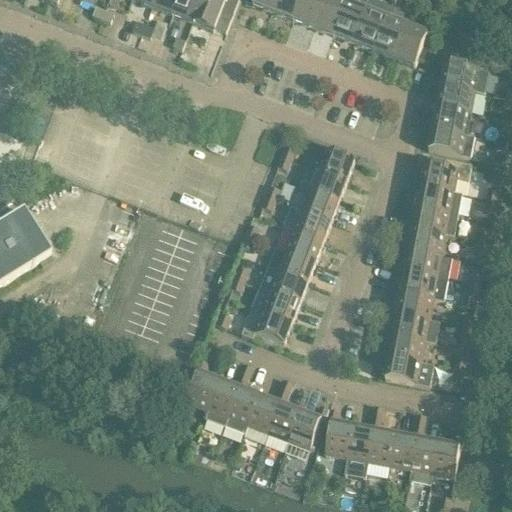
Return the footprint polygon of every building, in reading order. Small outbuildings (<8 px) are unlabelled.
[(153,11),(156,0),(133,0),(132,3),(153,11)] [(156,0),(153,11),(173,19),(180,0),(156,0)] [(193,27),(203,0),(180,0),(173,19),(193,27)] [(228,0),(228,1),(224,0),(203,0),(193,27),(215,35),(216,33),(227,37),(240,0),(228,0)] [(273,17),(279,0),(247,0),(245,6),(273,17)] [(294,24),(302,0),(279,0),(273,17),(294,24)] [(314,32),(325,0),(302,0),(294,24),(314,32)] [(334,40),(349,0),(325,0),(314,32),(334,40)] [(355,47),(372,3),(364,0),(349,0),(334,40),(355,47)] [(374,55),(391,10),(372,3),(355,47),(374,55)] [(394,62),(407,29),(411,18),(391,10),(374,55),(394,62)] [(101,24),(105,15),(96,12),(93,21),(101,24)] [(114,19),(105,15),(101,24),(111,28),(114,19)] [(142,40),(145,31),(137,27),(133,36),(142,40)] [(429,37),(407,29),(394,62),(416,71),(418,64),(430,68),(437,50),(426,46),(429,37)] [(155,34),(145,31),(142,40),(151,43),(155,34)] [(173,52),(182,55),(183,56),(186,46),(177,43),(173,52)] [(489,77),(445,69),(441,91),(475,98),(485,100),(489,77)] [(471,120),(475,98),(441,91),(437,113),(471,120)] [(467,141),(471,120),(437,113),(433,134),(467,141)] [(429,156),(471,164),(475,142),(467,141),(433,134),(429,156)] [(500,136),(498,147),(507,149),(509,138),(500,136)] [(505,157),(507,149),(498,147),(496,155),(505,157)] [(287,152),(283,162),(292,165),(295,155),(287,152)] [(324,154),(316,175),(347,187),(355,166),(324,154)] [(287,177),(292,165),(283,162),(279,173),(287,177)] [(426,169),(422,192),(455,198),(457,187),(467,189),(471,170),(429,162),(427,169),(426,169)] [(500,186),(500,185),(502,176),(486,173),(484,183),(500,186)] [(340,207),(347,187),(316,175),(308,195),(340,207)] [(271,192),(267,202),(276,206),(280,196),(271,192)] [(462,200),(455,198),(422,192),(418,213),(438,217),(458,221),(462,200)] [(489,193),(487,205),(496,206),(498,195),(489,193)] [(332,228),(340,207),(308,195),(301,215),(332,228)] [(272,217),(276,206),(267,202),(263,214),(272,217)] [(494,217),(496,206),(487,205),(485,215),(494,217)] [(301,215),(291,212),(283,232),(293,236),(324,248),(332,228),(301,215)] [(438,217),(418,213),(414,234),(446,241),(454,242),(458,221),(438,217)] [(0,290),(52,259),(24,214),(0,229),(0,290)] [(250,232),(246,241),(255,245),(259,235),(250,232)] [(442,262),(446,241),(414,234),(409,256),(442,262)] [(481,235),(479,247),(488,249),(491,237),(481,235)] [(316,269),(324,248),(293,236),(285,256),(316,269)] [(251,257),(255,245),(246,241),(242,253),(251,257)] [(486,259),(488,249),(479,247),(477,258),(486,259)] [(309,288),(316,269),(285,256),(277,276),(309,288)] [(438,284),(442,262),(409,256),(405,278),(438,284)] [(240,275),(236,284),(245,287),(248,278),(240,275)] [(300,309),(309,288),(277,276),(270,297),(269,297),(300,309)] [(445,306),(448,286),(438,284),(405,278),(401,298),(434,305),(445,306)] [(473,278),(471,290),(480,292),(482,280),(473,278)] [(240,299),(245,287),(236,284),(232,296),(240,299)] [(478,302),(480,292),(471,290),(469,301),(478,302)] [(293,330),(300,309),(269,297),(270,297),(260,293),(252,314),(293,330)] [(430,327),(434,305),(401,298),(397,320),(430,327)] [(285,350),(293,330),(252,314),(242,340),(253,344),(256,339),(285,350)] [(440,328),(430,327),(397,320),(393,341),(426,347),(436,349),(440,328)] [(226,335),(227,334),(231,325),(222,321),(218,332),(226,335)] [(465,321),(463,333),(472,335),(474,322),(465,321)] [(470,345),(472,335),(463,333),(461,343),(470,345)] [(422,368),(426,347),(393,341),(389,363),(422,369),(422,368)] [(422,369),(389,363),(385,384),(430,393),(434,371),(422,368),(422,369)] [(457,363),(455,375),(464,377),(466,365),(457,363)] [(207,417),(219,385),(205,379),(209,368),(200,365),(195,379),(198,380),(187,409),(207,417)] [(253,373),(244,370),(240,382),(249,385),(253,373)] [(462,387),(464,377),(455,375),(453,386),(462,387)] [(247,432),(259,400),(245,394),(249,385),(240,382),(236,391),(239,392),(227,424),(228,425),(226,433),(246,440),(249,433),(247,432)] [(239,392),(236,391),(235,391),(219,385),(207,417),(204,424),(224,432),(227,424),(239,392)] [(293,389),(285,386),(280,398),(288,401),(293,389)] [(288,448),(300,416),(285,410),(288,401),(280,398),(277,407),(275,406),(279,408),(267,440),(288,448)] [(275,406),(259,400),(247,432),(249,433),(267,440),(279,408),(275,406)] [(321,427),(324,428),(328,414),(321,412),(317,422),(300,416),(288,448),(310,457),(321,427)] [(383,414),(374,412),(372,424),(381,426),(383,414)] [(345,464),(352,431),(337,428),(339,417),(330,415),(328,414),(324,428),(326,428),(331,429),(325,460),(345,464)] [(426,422),(417,420),(415,432),(424,434),(426,422)] [(388,472),(394,439),(379,436),(381,426),(372,424),(370,434),(369,434),(373,435),(370,448),(366,468),(388,472)] [(369,434),(352,431),(345,464),(366,468),(370,448),(373,435),(369,434)] [(431,480),(437,447),(422,444),(424,434),(415,432),(413,442),(412,442),(416,443),(413,453),(409,476),(411,476),(409,486),(431,490),(432,480),(431,480)] [(412,442),(394,439),(388,472),(409,476),(413,453),(416,443),(412,442)] [(461,451),(437,447),(431,480),(432,480),(454,484),(461,451)] [(439,511),(449,511),(451,505),(442,503),(439,511)]
